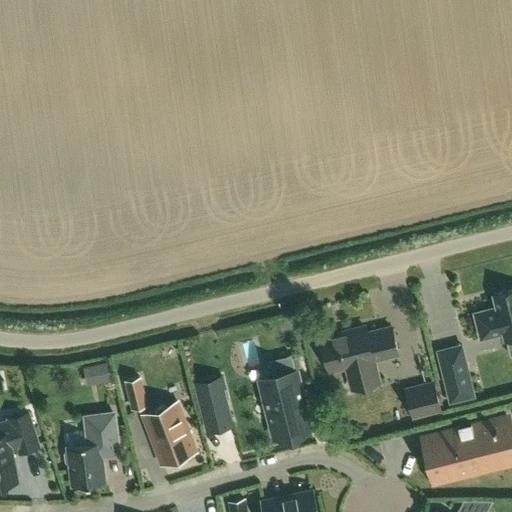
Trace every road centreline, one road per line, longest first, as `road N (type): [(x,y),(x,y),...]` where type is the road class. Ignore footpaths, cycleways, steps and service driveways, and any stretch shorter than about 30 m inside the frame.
road 1 (unclassified): [(511,235),(70,341),(0,338)]
road 2 (residential): [(380,511),(353,470),(329,456),(111,511)]
